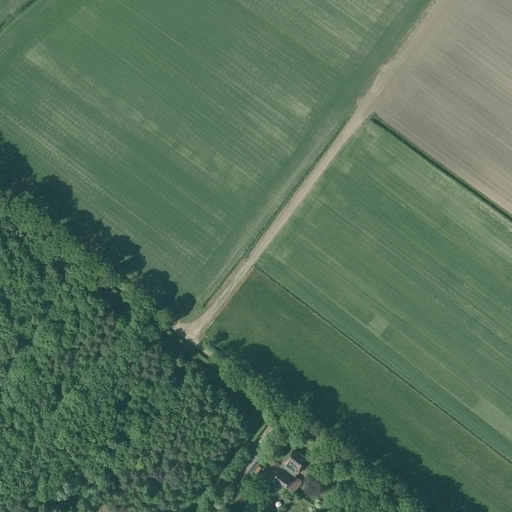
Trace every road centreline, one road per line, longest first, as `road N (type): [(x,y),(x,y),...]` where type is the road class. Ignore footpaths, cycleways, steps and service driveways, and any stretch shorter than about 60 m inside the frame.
road 1 (unclassified): [(414,511),(0,194)]
road 2 (track): [(395,66),(187,338)]
road 3 (track): [(0,494),(151,310)]
